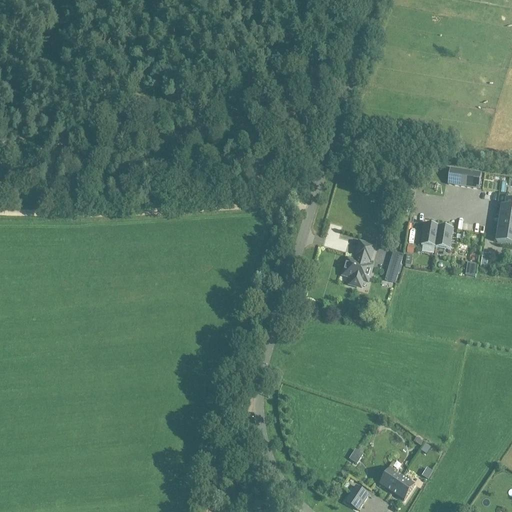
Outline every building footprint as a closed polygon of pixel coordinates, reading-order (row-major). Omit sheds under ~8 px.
[(454,186),(456,170),(450,169),(448,185),(454,186)] [(454,186),(460,187),(463,171),(456,170),(454,186)] [(469,172),(463,171),(460,187),(466,188),(469,172)] [(466,188),(473,189),(475,173),(469,172),(466,188)] [(479,190),(481,174),(475,173),(473,189),(479,190)] [(511,208),(503,207),(502,219),(511,220),(511,208)] [(500,231),(511,233),(511,220),(502,219),(500,231)] [(436,249),(439,228),(425,225),(421,247),(436,249)] [(436,249),(450,251),(453,230),(439,228),(436,249)] [(511,233),(500,231),(498,243),(511,245),(511,233)] [(344,276),(348,278),(350,279),(352,280),(350,286),(361,289),(363,282),(368,283),(372,268),(367,266),(368,261),(370,261),(374,248),(361,244),(357,257),(361,258),(359,264),(348,261),(344,276)] [(395,284),(403,257),(393,254),(385,281),(395,284)] [(474,277),(475,271),(476,265),(467,263),(467,270),(466,276),(474,277)] [(400,408),(442,427),(452,405),(411,386),(400,408)] [(465,420),(453,445),(490,462),(502,438),(465,420)] [(448,451),(435,476),(466,491),(478,467),(448,451)] [(357,465),(363,456),(355,452),(349,461),(357,465)] [(379,488),(391,496),(402,479),(390,471),(389,472),(379,487),(379,488)] [(453,510),(462,494),(434,478),(425,494),(453,510)] [(414,487),(402,479),(391,496),(403,504),(403,503),(414,488),(413,488),(414,487)] [(356,487),(350,495),(364,504),(369,496),(356,487)] [(364,504),(350,495),(345,503),(358,511),(364,504)]
